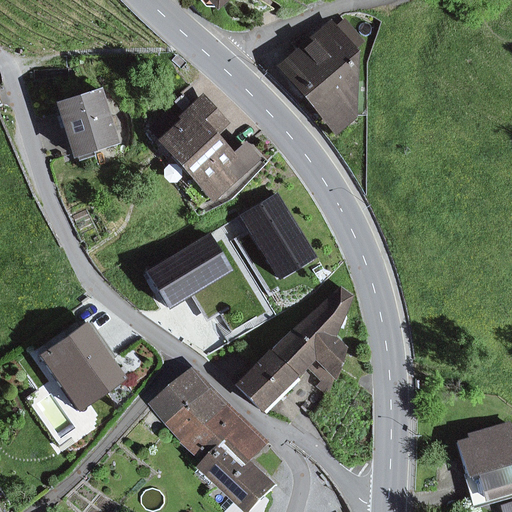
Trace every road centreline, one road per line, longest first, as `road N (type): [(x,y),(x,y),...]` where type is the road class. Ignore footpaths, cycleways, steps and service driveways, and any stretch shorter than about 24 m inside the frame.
road 1 (residential): [(387,508),(389,369),(374,287),(324,182),(218,64)]
road 2 (residential): [(0,52),(12,69),(37,171),(80,263),(118,306),(272,426)]
road 3 (unknown): [(339,165),(364,110),(365,24),(409,0)]
road 4 (residential): [(218,64),(236,49),(357,0)]
road 5 (residential): [(272,426),(312,448),(364,502),(387,508)]
